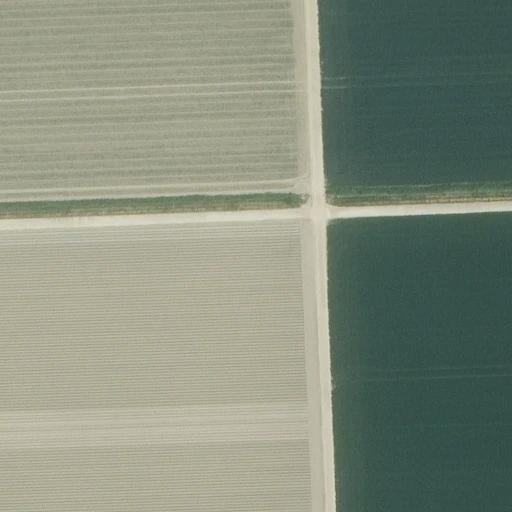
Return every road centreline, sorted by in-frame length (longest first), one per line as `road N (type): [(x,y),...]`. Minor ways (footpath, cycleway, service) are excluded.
road 1 (track): [(328,511),(307,0)]
road 2 (track): [(0,226),(511,207)]
